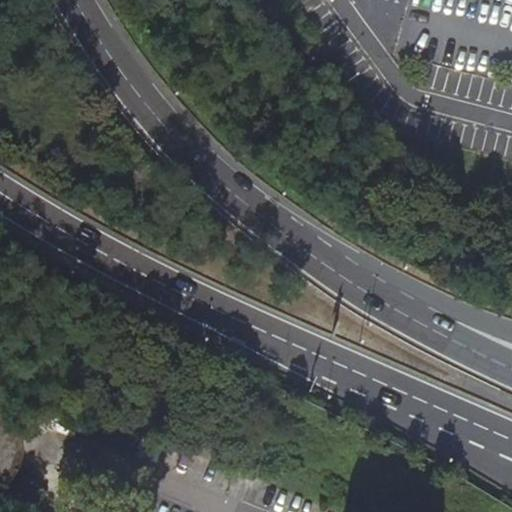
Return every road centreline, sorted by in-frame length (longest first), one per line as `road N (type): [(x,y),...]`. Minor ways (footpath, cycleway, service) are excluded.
road 1 (trunk): [(0,192),(206,305),(479,425)]
road 2 (trunk): [(373,299),(171,136),(76,0)]
road 3 (residential): [(235,511),(70,445)]
road 4 (trunk): [(511,369),(373,299)]
road 5 (trunk): [(511,332),(373,299)]
